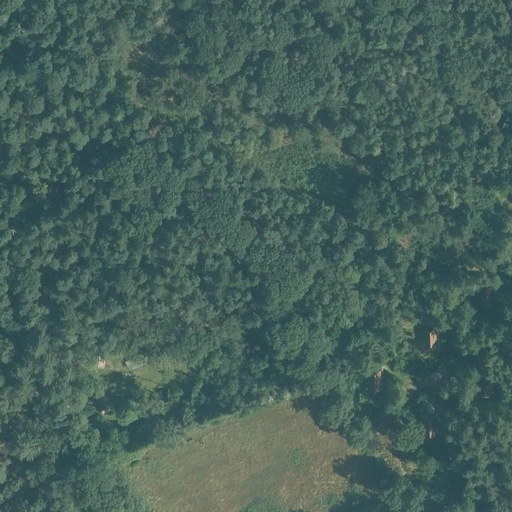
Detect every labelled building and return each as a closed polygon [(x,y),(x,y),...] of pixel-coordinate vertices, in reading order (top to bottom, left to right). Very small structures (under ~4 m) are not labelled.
[(480,305),(493,304),(494,304),(493,286),(479,286),(480,305)] [(423,329),(424,348),(438,347),(438,328),(423,329)] [(133,357),(125,360),(127,366),(135,362),(133,357)] [(368,371),(369,387),(369,389),(383,388),(381,370),(368,371)] [(479,395),(492,394),(493,394),(492,374),(479,375),(479,395)] [(113,404),(108,398),(107,398),(103,393),(97,398),(101,403),(98,406),(103,412),(113,404)] [(424,436),(437,435),(437,416),(423,417),(424,436)]
